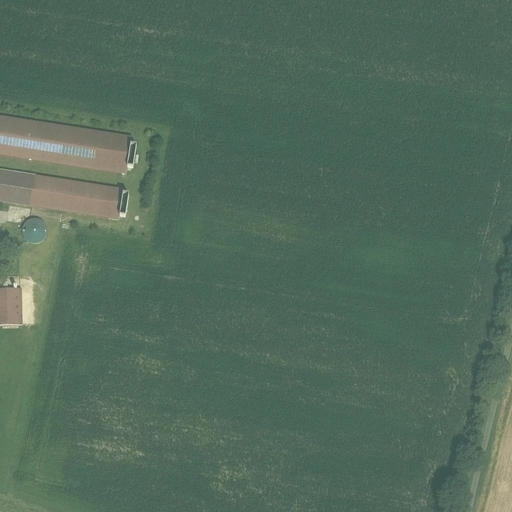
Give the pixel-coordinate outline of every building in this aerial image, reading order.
[(0,156),(127,175),(128,168),(131,146),(132,137),(0,117),(0,156)] [(137,147),(131,146),(128,168),(134,169),(137,147)] [(0,171),(0,204),(120,222),(121,219),(124,195),(125,189),(0,171)] [(130,196),(124,195),(121,219),(126,219),(130,196)] [(46,228),(42,224),(38,221),(33,221),(29,222),(25,225),(23,229),(22,234),(23,238),(26,242),(30,245),(35,245),(40,244),(44,241),(46,237),(47,232),(46,228)] [(0,329),(23,328),(21,291),(0,291),(0,329)]
